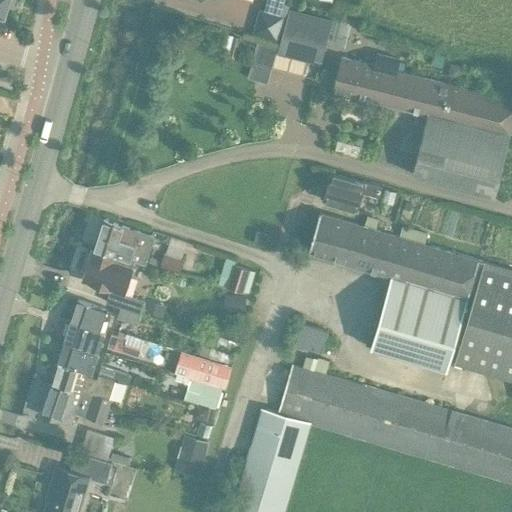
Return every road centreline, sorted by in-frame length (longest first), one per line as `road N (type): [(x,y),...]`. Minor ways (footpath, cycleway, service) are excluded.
road 1 (unclassified): [(511,208),(278,149),(207,162),(112,202)]
road 2 (unknown): [(288,270),(324,299),(355,347),(463,383)]
road 3 (unclassified): [(252,256),(112,202)]
road 4 (tertiary): [(0,309),(36,185)]
